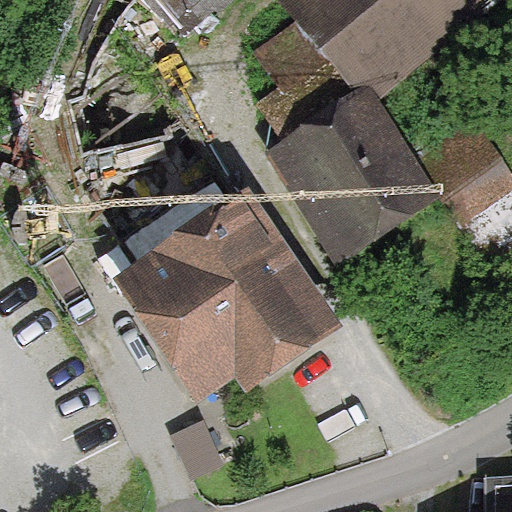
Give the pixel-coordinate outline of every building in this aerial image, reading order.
[(146,0),(182,40),(229,0),(146,0)] [(283,0),(299,20),(356,93),(370,84),(379,98),(505,0),(283,0)] [(356,93),(299,20),(256,53),(278,86),(256,101),(284,142),(356,93)] [(284,142),(268,153),(338,263),(445,197),(419,159),(379,98),(370,84),(356,93),(284,142)] [(511,170),(478,120),(419,159),(445,197),(462,224),(511,190),(511,170)] [(247,189),(116,283),(193,407),(238,379),(248,394),(343,324),(247,189)] [(204,421),(172,435),(192,478),(223,463),(204,421)]
